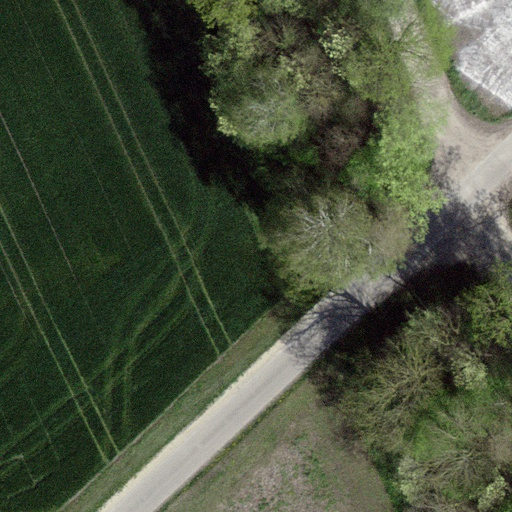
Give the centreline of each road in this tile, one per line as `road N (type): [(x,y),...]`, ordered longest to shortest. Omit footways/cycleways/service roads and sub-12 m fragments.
road 1 (track): [(511,153),(126,511)]
road 2 (track): [(399,0),(511,256)]
